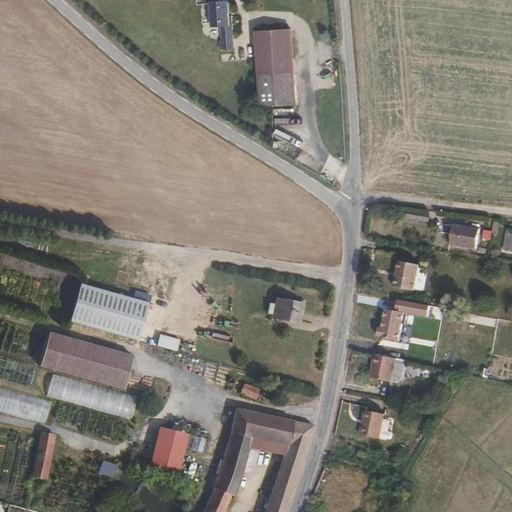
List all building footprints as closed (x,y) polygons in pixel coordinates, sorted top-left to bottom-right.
[(230,17),(229,1),(225,1),(224,0),(198,0),(199,5),(211,4),(212,29),(220,28),(221,40),(219,41),(219,50),(235,49),(232,16),(230,17)] [(298,105),(292,30),(256,33),(260,107),(298,105)] [(481,250),(485,231),(460,226),(456,246),(481,250)] [(419,293),(424,266),(404,262),(399,289),(419,293)] [(139,344),(148,306),(133,302),(80,288),(70,326),(139,344)] [(148,306),(150,298),(135,294),(133,302),(148,306)] [(302,323),(306,304),(281,299),(280,305),(277,316),(277,318),(302,323)] [(277,316),(280,305),(271,303),(269,314),(277,316)] [(125,392),(134,360),(49,338),(40,370),(53,374),(125,392)] [(394,380),(399,358),(378,354),(373,378),(394,382),(394,380)] [(406,376),(409,361),(399,358),(394,380),(399,381),(403,380),(406,376)] [(125,392),(53,374),(47,396),(132,418),(137,396),(125,392)] [(260,399),(264,389),(239,380),(238,382),(236,389),(260,399)] [(51,402),(0,387),(0,412),(44,425),(51,402)] [(277,406),(280,395),(270,393),(267,404),(277,406)] [(287,511),(316,424),(300,421),(240,408),(235,433),(217,486),(218,487),(206,511),(225,511),(231,501),(234,502),(238,490),(241,491),(244,482),(242,481),(247,468),(256,437),(292,445),(270,511),(287,511)] [(384,437),(387,419),(388,414),(370,410),(364,434),(383,438),(384,437)] [(396,437),(397,434),(395,432),(392,431),(394,421),(387,419),(384,437),(393,439),(395,438),(396,437)] [(177,472),(187,435),(167,430),(158,468),(177,472)] [(49,479),(55,448),(58,434),(44,431),(36,476),(49,479)] [(113,479),(117,467),(102,462),(98,474),(113,479)]
